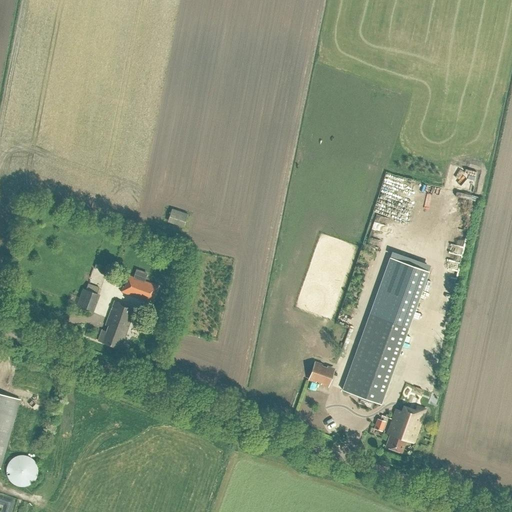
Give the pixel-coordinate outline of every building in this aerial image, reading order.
[(379,186),(369,219),(388,225),(398,192),(379,186)] [(183,227),(188,214),(172,209),(168,222),(183,227)] [(408,328),(429,271),(427,271),(392,258),(390,257),(369,314),(408,328)] [(361,267),(352,289),(357,291),(366,269),(361,267)] [(123,274),(117,291),(148,303),(154,286),(123,274)] [(76,305),(92,311),(98,294),(97,294),(99,287),(88,283),(85,289),(82,288),(81,292),(76,305)] [(354,291),(346,291),(346,300),(354,300),(354,291)] [(121,349),(136,309),(116,301),(107,324),(108,326),(106,332),(103,330),(99,340),(121,349)] [(381,404),(408,328),(369,314),(342,390),(381,404)] [(308,379),(329,386),(334,370),(314,363),(308,379)] [(0,469),(20,399),(0,393),(0,469)] [(390,435),(386,447),(402,453),(406,441),(413,444),(418,430),(422,420),(424,415),(425,410),(423,410),(417,407),(415,412),(406,408),(404,413),(401,412),(396,410),(389,431),(387,434),(390,435)] [(377,419),(373,428),(381,431),(384,421),(377,419),(377,418),(377,419)] [(6,469),(5,471),(6,473),(6,475),(7,477),(8,479),(9,481),(11,483),(12,484),(14,486),(16,486),(18,487),(21,487),(23,487),(25,487),(27,486),(29,485),(31,484),(33,483),(35,481),(36,479),(37,477),(38,475),(38,473),(38,471),(38,469),(38,466),(37,464),(36,462),(35,461),(33,459),(31,457),(29,456),(27,455),(25,455),(23,454),(21,454),(18,455),(16,455),(14,456),(12,457),(11,459),(9,461),(8,462),(7,464),(6,466),(6,469)]
